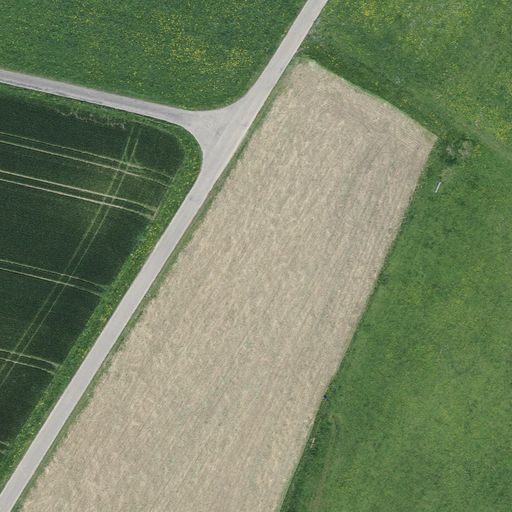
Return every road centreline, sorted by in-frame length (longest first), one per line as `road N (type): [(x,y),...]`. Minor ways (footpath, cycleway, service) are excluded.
road 1 (unclassified): [(236,130),(0,511)]
road 2 (unclassified): [(0,75),(236,130)]
road 3 (unclassified): [(319,0),(236,130)]
